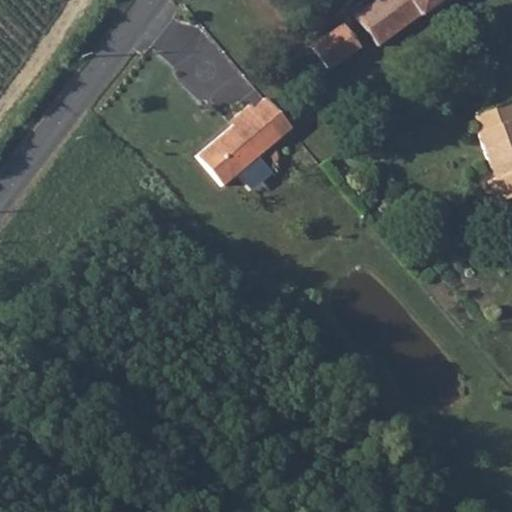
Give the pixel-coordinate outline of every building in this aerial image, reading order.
[(377,0),(369,6),(390,36),(421,15),(425,12),(432,20),(457,0),(377,0)] [(351,19),(372,49),(390,36),(369,6),(351,19)] [(355,49),(339,26),(307,48),(323,71),(355,49)] [(235,121),(192,157),(218,187),(232,175),(224,166),(239,153),(247,162),(274,139),(246,105),(232,117),(235,121)] [(475,137),(486,171),(488,176),(506,202),(511,200),(511,122),(507,108),(473,119),(478,136),(475,137)] [(232,175),(247,162),(239,153),(224,166),(232,175)] [(483,184),(490,207),(506,202),(488,176),(490,181),(483,184)]
